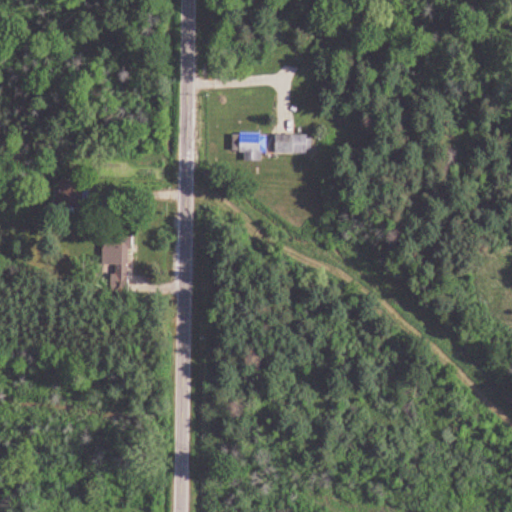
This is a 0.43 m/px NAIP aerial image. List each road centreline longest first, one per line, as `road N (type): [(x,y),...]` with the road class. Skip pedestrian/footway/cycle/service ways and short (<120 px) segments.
road 1 (residential): [(181,511),(188,0)]
road 2 (track): [(187,180),(295,258),(354,285),(511,428)]
